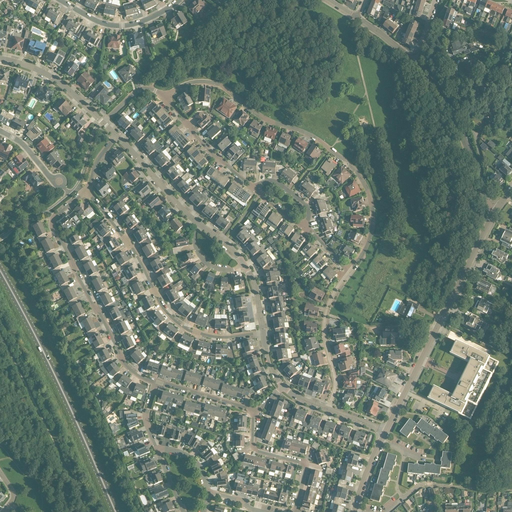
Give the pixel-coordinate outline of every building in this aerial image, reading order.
[(31,9),(36,1),(34,0),(26,0),(25,2),(23,5),(23,6),(26,8),(27,6),(31,9)] [(89,9),(94,1),(92,0),(85,0),(87,1),(84,6),(89,9)] [(137,3),(140,8),(143,7),(145,12),(150,9),(146,0),(141,3),(140,1),(138,3),(137,3)] [(153,2),(156,0),(146,0),(150,9),(156,6),(153,2)] [(392,9),(394,6),(379,0),(373,0),(372,4),(378,6),(379,3),(386,6),(392,9)] [(485,8),(488,2),(482,0),(481,0),(479,6),(485,8)] [(36,1),(31,9),(36,11),(35,13),(37,15),(45,3),(44,2),(44,3),(40,1),(39,2),(36,1)] [(101,9),(103,3),(100,1),(99,3),(94,1),(89,9),(94,11),(97,7),(101,9)] [(206,8),(204,5),(200,1),(198,4),(195,1),(192,4),(193,5),(187,9),(194,17),(206,8)] [(485,8),(491,11),(493,4),(488,2),(485,8)] [(103,3),(101,9),(104,10),(103,15),(109,16),(111,8),(105,7),(106,4),(103,3)] [(129,7),(132,16),(137,14),(136,9),(140,8),(137,3),(135,3),(134,3),(129,4),(129,7)] [(376,12),(376,11),(378,6),(372,4),(369,9),(376,12)] [(495,17),(499,7),(493,4),(491,11),(489,14),(495,17)] [(50,20),(55,12),(53,10),(53,8),(49,6),(50,6),(49,5),(42,17),(45,19),(46,18),(50,20)] [(112,5),(111,8),(109,16),(115,18),(116,12),(120,13),(120,7),(117,6),(112,5)] [(120,7),(120,13),(125,12),(126,17),(132,16),(129,7),(124,9),(123,6),(120,7)] [(499,7),(495,17),(498,18),(499,14),(502,16),(504,9),(499,7)] [(379,12),(376,11),(376,12),(369,9),(367,15),(373,18),(373,19),(376,20),(379,12)] [(455,18),(457,13),(455,12),(455,11),(448,9),(446,15),(455,18)] [(420,19),(422,14),(410,10),(409,16),(413,17),(420,19)] [(55,12),(50,20),(55,23),(54,24),(57,26),(58,24),(61,18),(64,14),(63,14),(59,12),(58,13),(55,12)] [(187,24),(183,18),(181,14),(177,16),(177,17),(171,22),(175,27),(178,25),(179,25),(180,27),(181,27),(183,26),(187,24)] [(458,19),(455,18),(446,15),(444,21),(454,24),(455,22),(458,23),(459,22),(461,22),(462,20),(458,19)] [(69,32),(74,23),(72,22),(73,20),(69,17),(68,17),(66,21),(62,27),(61,29),(64,31),(65,29),(69,32)] [(496,19),(494,18),(491,25),(488,23),(487,26),(490,28),(492,29),(496,19)] [(393,24),(394,23),(389,19),(388,21),(383,27),(388,30),(393,24)] [(452,29),(454,24),(444,21),(442,26),(449,29),(449,30),(456,33),(457,31),(454,30),(452,29)] [(409,27),(416,30),(419,25),(412,22),(409,27)] [(74,23),(69,32),(74,34),(73,35),(76,37),(83,25),(82,25),(79,23),(77,25),(74,23)] [(392,34),(397,28),(393,24),(388,30),(392,34)] [(166,36),(163,30),(161,25),(150,31),(153,37),(156,36),(158,40),(166,36)] [(416,30),(409,27),(407,33),(414,36),(416,30)] [(89,43),(94,35),(91,33),(92,31),(88,29),(88,28),(80,40),(83,42),(84,40),(89,43)] [(412,41),(414,36),(407,33),(405,38),(412,41)] [(89,43),(87,47),(91,49),(93,47),(95,49),(102,37),(102,36),(102,37),(98,34),(96,36),(94,35),(89,43)] [(143,43),(142,40),(141,35),(137,36),(137,35),(129,37),(130,42),(128,43),(129,50),(144,48),(143,43)] [(24,40),(14,37),(11,49),(21,52),(24,40)] [(120,43),(119,43),(120,39),(119,39),(119,37),(115,37),(115,39),(109,38),(108,49),(119,50),(119,46),(120,46),(120,43)] [(409,47),(412,41),(405,38),(402,44),(409,47)] [(42,56),(46,45),(37,42),(36,43),(31,42),(27,52),(33,55),(34,54),(37,55),(37,56),(37,57),(38,58),(39,58),(40,58),(41,58),(41,57),(42,56)] [(461,47),(460,42),(452,45),(454,50),(452,51),(453,54),(453,56),(467,52),(465,48),(462,49),(461,47)] [(56,67),(56,66),(59,67),(64,58),(58,55),(57,56),(57,57),(50,54),(46,61),(52,65),(51,67),(53,67),(53,68),(54,68),(55,67),(56,67)] [(66,64),(69,66),(64,72),(67,75),(68,74),(72,78),(75,74),(74,74),(78,68),(79,66),(76,64),(75,64),(74,63),(76,60),(71,56),(66,64)] [(478,71),(475,61),(465,65),(469,77),(473,75),(472,73),(478,71)] [(136,74),(130,66),(126,69),(125,67),(118,73),(126,84),(130,81),(129,79),(136,74)] [(1,73),(0,73),(0,82),(7,83),(9,73),(1,72),(1,73)] [(95,81),(86,73),(78,80),(78,81),(79,81),(81,83),(81,86),(86,91),(95,81)] [(18,76),(17,81),(13,89),(21,91),(25,92),(26,91),(27,91),(28,87),(31,88),(33,81),(24,78),(22,77),(18,76)] [(102,85),(100,83),(95,88),(97,90),(91,96),(94,98),(95,98),(98,100),(103,105),(107,101),(107,102),(110,99),(105,95),(108,93),(101,86),(102,85)] [(485,96),(481,85),(477,86),(477,87),(475,88),(477,94),(475,95),(476,100),(477,99),(485,96)] [(40,87),(37,91),(35,95),(38,97),(36,99),(42,103),(43,101),(46,104),(47,103),(53,94),(49,91),(48,93),(40,87)] [(198,103),(209,104),(209,99),(210,100),(210,92),(203,91),(198,90),(198,103)] [(193,104),(187,94),(186,93),(183,95),(177,99),(177,100),(178,100),(180,104),(179,105),(181,106),(183,109),(188,106),(189,107),(193,104)] [(237,108),(231,104),(224,99),(216,110),(229,119),(237,108)] [(55,107),(64,116),(65,118),(71,111),(68,108),(69,107),(62,100),(58,104),(58,103),(55,106),(56,106),(55,107)] [(158,106),(151,112),(155,116),(162,110),(158,106)] [(490,106),(483,109),(484,113),(481,114),(483,118),(482,118),(483,119),(484,119),(483,118),(493,115),(494,116),(495,121),(498,120),(495,113),(493,114),(490,106)] [(15,114),(19,116),(20,117),(24,109),(19,107),(18,109),(16,112),(16,113),(15,114)] [(156,122),(165,114),(162,110),(155,116),(153,118),(156,122)] [(13,118),(14,116),(9,113),(8,114),(3,111),(0,117),(0,121),(6,124),(7,122),(10,123),(13,118)] [(241,112),(234,120),(243,127),(247,122),(246,121),(249,118),(241,112)] [(205,117),(201,113),(196,118),(200,122),(198,124),(202,129),(211,122),(206,116),(205,117)] [(160,126),(169,118),(165,114),(156,122),(160,126)] [(78,116),(75,119),(74,118),(69,123),(78,132),(86,124),(83,122),(83,121),(78,116)] [(121,127),(126,121),(124,119),(126,117),(124,116),(117,123),(121,127)] [(169,118),(160,126),(163,130),(173,122),(169,118)] [(25,125),(22,123),(16,120),(14,123),(12,127),(19,132),(21,128),(22,129),(25,125)] [(132,123),(131,122),(129,124),(126,121),(121,127),(125,131),(131,125),(133,127),(138,122),(135,120),(132,123)] [(35,140),(42,133),(42,131),(37,126),(34,123),(33,122),(32,122),(27,130),(29,132),(26,135),(32,142),(35,139),(35,140)] [(140,125),(138,122),(133,127),(135,130),(130,135),(134,139),(140,133),(141,132),(137,128),(140,126),(140,125)] [(251,133),(252,134),(253,134),(254,133),(258,136),(262,128),(258,125),(258,124),(254,122),(248,132),(250,132),(252,133),(251,133)] [(217,127),(214,124),(207,130),(210,133),(208,135),(212,140),(216,136),(218,135),(221,132),(217,127)] [(172,137),(178,131),(175,127),(168,133),(172,137)] [(264,138),(265,138),(274,141),(277,132),(268,129),(264,138)] [(175,141),(182,135),(178,131),(172,137),(175,141)] [(140,133),(134,139),(138,143),(145,136),(143,134),(142,136),(140,133)] [(145,152),(153,145),(150,141),(153,138),(150,135),(145,140),(148,142),(142,148),(145,152)] [(179,145),(186,139),(182,135),(175,141),(179,145)] [(230,140),(225,135),(217,142),(220,145),(218,147),(222,152),(231,144),(229,141),(230,140)] [(283,135),(281,139),(279,143),(279,144),(278,145),(278,146),(281,148),(282,148),(283,146),(288,148),(290,143),(288,143),(291,137),(287,135),(287,136),(283,135)] [(79,148),(83,141),(79,138),(75,146),(79,148)] [(186,139),(179,145),(183,149),(189,143),(186,139)] [(299,139),(296,143),(296,144),(296,145),(293,148),(297,151),(298,149),(303,153),(308,145),(299,139)] [(50,146),(45,140),(36,147),(39,150),(40,150),(43,153),(44,152),(46,154),(55,148),(52,145),(50,146)] [(488,145),(493,150),(497,145),(491,141),(488,145)] [(230,148),(232,149),(226,156),(231,160),(233,158),(236,161),(243,154),(237,149),(238,148),(234,144),(230,148)] [(0,146),(0,156),(1,157),(6,160),(12,148),(5,145),(3,149),(1,148),(2,147),(0,146)] [(157,153),(158,153),(162,149),(160,147),(157,149),(153,145),(145,152),(149,156),(155,151),(157,153)] [(166,157),(162,153),(164,151),(165,151),(167,149),(165,146),(164,148),(162,149),(158,153),(160,155),(159,156),(154,160),(158,164),(166,157)] [(190,157),(197,151),(193,147),(188,152),(186,153),(190,157)] [(313,147),(310,151),(307,155),(313,159),(314,160),(316,158),(317,159),(320,156),(318,155),(320,152),(313,147)] [(112,156),(109,159),(110,160),(113,164),(116,167),(121,162),(120,162),(124,159),(124,158),(118,151),(114,154),(112,156)] [(194,161),(200,156),(197,151),(190,157),(194,161)] [(63,165),(54,153),(46,159),(52,166),(54,165),(58,169),(63,165)] [(20,155),(19,156),(10,163),(14,168),(12,170),(17,176),(22,172),(21,172),(28,166),(25,161),(24,160),(24,159),(20,155)] [(204,160),(200,156),(194,161),(198,165),(204,160)] [(166,157),(158,164),(162,168),(170,161),(166,157)] [(177,171),(177,170),(175,168),(178,165),(177,164),(181,160),(179,157),(179,158),(173,162),(175,165),(166,173),(169,177),(177,171)] [(250,171),(251,159),(247,159),(247,161),(245,160),(244,162),(241,162),(240,169),(244,169),(243,172),(245,172),(246,171),(250,171)] [(259,171),(260,164),(257,163),(257,162),(255,161),(255,160),(251,159),(250,171),(254,172),(254,173),(256,173),(256,171),(259,171)] [(326,165),(325,164),(321,169),(327,173),(326,175),(328,177),(331,172),(334,169),(337,166),(332,163),(333,162),(330,159),(328,162),(326,165)] [(204,160),(198,165),(201,170),(208,164),(204,160)] [(269,173),(270,162),(266,161),(266,163),(263,162),(263,164),(260,164),(259,171),(262,171),(262,174),(264,174),(264,173),(269,173)] [(279,173),(282,166),(276,166),(276,164),(274,163),(274,162),(270,162),(269,173),(273,174),(273,175),(275,175),(275,173),(279,173)] [(503,163),(498,169),(507,177),(511,172),(505,166),(506,165),(503,163)] [(106,177),(109,181),(112,178),(110,177),(112,175),(115,173),(113,171),(112,169),(109,166),(105,169),(104,168),(100,171),(102,173),(106,177)] [(286,180),(293,171),(290,168),(289,169),(287,168),(286,169),(282,166),(279,173),(281,175),(280,177),(282,178),(286,180)] [(210,178),(216,172),(211,168),(206,175),(210,178)] [(341,168),(338,172),(333,177),(341,185),(349,176),(341,168)] [(181,179),(184,176),(181,173),(178,169),(177,171),(169,177),(173,181),(179,176),(181,179)] [(293,171),(286,180),(289,183),(289,184),(290,185),(292,183),(294,185),(298,179),(296,177),(297,176),(295,174),(296,173),(293,171)] [(139,178),(135,173),(134,173),(132,175),(131,176),(128,173),(129,172),(127,173),(125,175),(122,177),(127,183),(129,181),(132,184),(135,182),(138,179),(139,178)] [(215,182),(220,175),(216,172),(210,178),(215,182)] [(29,173),(25,176),(22,179),(25,183),(28,181),(34,189),(42,183),(39,178),(38,179),(34,174),(31,176),(29,173)] [(181,190),(187,185),(185,183),(187,182),(188,180),(190,179),(188,177),(189,176),(188,176),(187,174),(186,174),(184,176),(181,179),(183,181),(177,186),(181,190)] [(219,185),(224,178),(220,175),(215,182),(219,185)] [(493,182),(491,184),(495,188),(497,185),(499,187),(503,181),(496,176),(494,178),(495,179),(493,182)] [(224,178),(219,185),(224,188),(229,181),(224,178)] [(108,188),(106,186),(103,182),(95,188),(103,197),(108,193),(105,190),(108,188)] [(305,195),(312,185),(309,183),(308,184),(306,182),(305,184),(303,182),(298,188),(301,190),(299,191),(301,193),(301,192),(305,195)] [(354,182),(350,185),(344,188),(348,195),(347,195),(348,198),(358,192),(357,190),(358,189),(354,182)] [(227,192),(232,195),(237,188),(233,184),(227,192)] [(141,197),(143,195),(146,193),(147,194),(150,191),(148,188),(144,185),(142,186),(140,189),(138,186),(132,191),(134,193),(136,191),(141,197)] [(192,192),(198,187),(197,187),(195,185),(192,188),(191,186),(189,188),(187,185),(181,190),(184,195),(190,190),(192,192)] [(314,199),(320,195),(315,192),(316,190),(314,189),(315,187),(312,185),(305,195),(308,197),(308,198),(310,199),(311,197),(314,199)] [(200,189),(198,187),(192,192),(194,194),(189,200),(193,204),(201,196),(197,192),(198,191),(200,189)] [(242,191),(237,188),(232,195),(236,198),(242,191)] [(241,201),(246,194),(242,191),(236,198),(241,201)] [(246,194),(241,201),(245,205),(250,198),(246,194)] [(316,209),(327,206),(326,202),(324,202),(323,200),(322,201),(320,195),(314,199),(315,203),(313,204),(313,206),(314,205),(316,209)] [(201,203),(204,205),(208,200),(209,199),(206,197),(204,199),(201,196),(193,204),(197,208),(197,207),(201,203)] [(150,201),(148,198),(143,203),(145,205),(147,203),(151,209),(154,207),(156,205),(157,206),(161,203),(158,201),(156,198),(155,197),(153,198),(150,201)] [(116,213),(124,207),(126,206),(122,201),(120,199),(113,204),(115,207),(113,209),(116,213)] [(362,199),(357,200),(351,201),(352,209),(354,208),(355,212),(362,210),(361,207),(363,206),(362,199)] [(208,200),(204,205),(206,207),(201,213),(206,217),(212,208),(209,205),(211,202),(208,200)] [(93,212),(92,212),(87,205),(84,207),(82,204),(75,210),(83,220),(85,218),(86,218),(93,212)] [(254,214),(259,218),(259,217),(266,208),(261,205),(254,214)] [(320,218),(327,216),(326,213),(327,212),(327,210),(328,209),(327,206),(316,209),(317,213),(316,214),(317,216),(319,215),(320,218)] [(126,216),(129,214),(124,207),(116,213),(120,217),(125,213),(126,216)] [(165,207),(161,211),(158,213),(163,220),(162,221),(165,224),(170,219),(168,216),(171,214),(165,207)] [(217,216),(219,214),(219,213),(221,210),(219,208),(218,209),(216,208),(215,210),(212,208),(206,217),(210,220),(215,214),(217,216)] [(266,208),(259,217),(264,221),(270,211),(266,208)] [(72,213),(68,217),(68,216),(59,223),(61,226),(60,226),(64,231),(67,229),(68,230),(71,227),(70,225),(69,223),(69,221),(72,219),(75,223),(78,220),(72,213)] [(127,226),(134,221),(134,220),(131,217),(129,214),(126,216),(128,218),(123,222),(127,226)] [(220,227),(224,221),(222,219),(223,217),(219,214),(217,216),(220,217),(215,224),(220,227)] [(271,227),(278,217),(274,214),(266,224),(271,227)] [(363,228),(364,218),(359,217),(359,215),(356,215),(356,217),(351,216),(351,223),(353,223),(353,227),(363,228)] [(321,227),(333,224),(331,220),(330,220),(329,218),(327,218),(327,216),(320,218),(321,221),(319,222),(319,224),(320,223),(321,227)] [(278,217),(271,227),(275,230),(283,220),(278,217)] [(175,219),(171,223),(169,225),(176,232),(175,233),(177,236),(182,232),(180,229),(182,227),(175,219)] [(93,229),(99,224),(96,220),(89,226),(92,230),(92,229),(93,229)] [(139,228),(137,225),(134,221),(127,226),(130,230),(135,226),(137,229),(139,228)] [(227,223),(224,221),(220,227),(224,230),(230,222),(229,221),(227,223)] [(35,233),(43,229),(40,223),(37,225),(35,223),(30,225),(31,228),(32,227),(35,233)] [(100,234),(107,228),(103,224),(101,226),(99,224),(93,229),(95,232),(96,230),(100,234)] [(284,234),(290,227),(285,224),(278,233),(282,237),(284,234)] [(333,224),(321,227),(323,232),(322,232),(323,234),(325,233),(326,236),(333,234),(332,231),(333,230),(333,228),(334,227),(333,224)] [(136,240),(146,234),(146,233),(145,231),(144,231),(143,229),(144,229),(144,228),(142,225),(139,228),(137,229),(139,232),(133,235),(136,240)] [(240,241),(248,234),(246,232),(247,230),(244,227),(239,232),(241,234),(237,238),(240,241)] [(290,227),(284,234),(289,238),(294,231),(290,227)] [(105,237),(110,233),(107,228),(100,234),(103,238),(100,241),(101,243),(102,243),(107,239),(105,237)] [(38,241),(44,238),(42,236),(46,234),(43,229),(35,233),(38,238),(37,238),(38,241)] [(511,229),(510,229),(509,232),(506,230),(504,234),(502,239),(500,242),(503,243),(502,246),(510,250),(511,246),(511,247),(511,246),(511,241),(511,239),(511,229)] [(143,246),(150,241),(146,234),(136,240),(139,244),(141,243),(143,246)] [(249,236),(248,234),(240,241),(244,245),(248,241),(250,243),(255,239),(251,235),(249,236)] [(296,244),(301,237),(296,234),(291,241),(296,244)] [(361,237),(353,234),(352,237),(350,236),(348,241),(356,244),(356,243),(359,244),(361,237)] [(77,247),(82,244),(81,241),(80,241),(77,236),(69,240),(72,246),(75,244),(77,247)] [(301,237),(296,244),(293,248),(298,251),(305,241),(301,237)] [(43,249),(51,245),(49,239),(45,241),(44,238),(38,241),(39,244),(41,243),(43,249)] [(109,248),(117,243),(114,239),(109,242),(107,239),(102,243),(101,243),(99,245),(100,248),(104,245),(107,249),(109,248)] [(250,253),(258,246),(256,244),(258,242),(255,239),(250,243),(252,245),(247,249),(250,253)] [(187,240),(175,242),(177,248),(172,249),(173,255),(181,253),(180,248),(188,246),(187,240)] [(144,254),(153,249),(151,245),(152,244),(150,241),(143,246),(144,248),(142,250),(144,254)] [(111,257),(119,252),(117,249),(120,248),(117,243),(109,248),(107,249),(111,257)] [(78,256),(86,252),(83,247),(84,246),(82,244),(77,247),(78,249),(75,251),(78,256)] [(46,257),(52,254),(50,252),(54,250),(51,245),(43,249),(46,254),(45,254),(43,255),(42,256),(43,258),(46,257)] [(310,245),(303,251),(307,255),(313,249),(310,245)] [(259,255),(265,251),(263,248),(262,247),(260,249),(258,246),(250,253),(253,257),(258,253),(259,255)] [(355,252),(347,246),(345,250),(341,248),(339,252),(342,254),(343,253),(345,254),(343,257),(347,260),(349,257),(350,258),(351,256),(351,257),(355,252)] [(494,253),(492,256),(493,257),(492,257),(492,258),(492,259),(492,260),(491,259),(491,260),(496,261),(497,261),(498,263),(499,264),(500,265),(501,264),(502,265),(507,262),(506,260),(508,256),(499,251),(496,250),(497,248),(495,253),(494,253)] [(154,258),(158,256),(160,255),(158,252),(155,254),(153,249),(144,254),(147,259),(152,256),(154,258)] [(307,255),(304,257),(308,261),(317,253),(313,249),(307,255)] [(267,253),(265,251),(259,255),(261,258),(257,261),(260,265),(270,257),(267,253)] [(85,262),(91,259),(89,257),(88,257),(86,252),(78,256),(80,262),(84,260),(85,262)] [(118,262),(126,258),(123,253),(120,255),(119,252),(111,257),(113,259),(115,258),(118,262)] [(52,265),(60,260),(57,255),(53,257),(52,254),(46,257),(48,260),(49,259),(52,265)] [(191,254),(186,256),(182,258),(183,261),(181,262),(183,265),(180,266),(181,269),(190,265),(188,262),(193,260),(191,254)] [(153,269),(161,264),(159,261),(161,260),(158,256),(154,258),(156,261),(150,264),(153,269)] [(317,266),(323,260),(320,256),(313,262),(317,266)] [(270,269),(276,267),(274,264),(275,263),(270,257),(260,265),(263,269),(267,266),(269,268),(270,269)] [(116,273),(124,268),(123,265),(128,262),(126,258),(118,262),(118,263),(114,265),(117,269),(114,270),(116,273)] [(86,272),(94,268),(91,263),(92,262),(91,259),(85,262),(87,265),(83,267),(86,272)] [(53,274),(58,271),(57,269),(62,266),(60,260),(52,265),(54,270),(51,271),(53,274)] [(323,260),(317,266),(321,270),(327,264),(323,260)] [(162,273),(169,269),(167,266),(163,269),(161,264),(153,269),(155,274),(161,270),(162,273)] [(197,265),(193,269),(190,272),(193,275),(191,277),(196,282),(200,278),(196,275),(201,270),(197,265)] [(498,276),(497,275),(497,274),(498,275),(499,272),(496,270),(497,269),(493,267),(488,265),(485,271),(484,270),(483,273),(484,273),(487,275),(486,276),(491,279),(496,281),(496,280),(498,276)] [(276,267),(270,269),(271,273),(265,274),(266,279),(276,278),(278,277),(281,277),(280,272),(277,272),(277,269),(276,267)] [(327,278),(334,272),(330,267),(323,273),(327,278)] [(94,278),(99,275),(98,272),(97,273),(94,268),(86,272),(89,277),(92,275),(94,278)] [(124,278),(134,272),(131,268),(126,271),(124,268),(116,273),(118,276),(121,274),(124,278)] [(160,284),(168,280),(165,275),(170,272),(169,269),(162,273),(164,276),(157,280),(160,284)] [(58,282),(66,277),(63,272),(60,274),(58,271),(53,274),(54,277),(55,276),(58,282)] [(128,285),(136,281),(135,278),(137,277),(134,272),(124,278),(127,282),(128,285)] [(334,272),(327,278),(331,282),(337,276),(334,272)] [(209,274),(207,279),(205,284),(208,285),(207,289),(210,290),(209,292),(213,293),(216,286),(211,284),(215,277),(209,274)] [(94,288),(103,283),(100,278),(101,278),(99,275),(94,278),(95,281),(92,283),(94,288)] [(61,290),(66,287),(65,284),(68,283),(66,277),(58,282),(60,287),(59,287),(61,290)] [(233,278),(235,287),(238,286),(239,289),(245,287),(243,281),(240,282),(239,277),(233,278)] [(276,280),(276,278),(266,279),(267,284),(272,283),(273,286),(279,285),(279,283),(279,282),(277,282),(276,280)] [(221,279),(220,284),(220,288),(224,289),(223,291),(229,291),(230,285),(227,285),(227,279),(221,279)] [(171,288),(173,286),(171,283),(170,284),(168,280),(160,284),(162,289),(169,285),(171,288)] [(484,282),(481,280),(479,283),(476,289),(481,292),(487,295),(489,292),(492,286),(489,285),(488,284),(487,284),(484,282)] [(132,293),(142,288),(140,283),(138,284),(136,281),(128,285),(129,288),(132,293)] [(108,291),(107,288),(105,289),(103,283),(94,288),(97,293),(101,291),(102,294),(108,291)] [(169,299),(177,294),(175,289),(177,288),(179,287),(177,284),(173,286),(171,288),(172,291),(166,294),(169,299)] [(268,290),(268,294),(278,293),(280,293),(280,288),(279,285),(273,286),(273,289),(268,290)] [(66,297),(74,293),(71,288),(68,290),(66,287),(61,290),(62,292),(63,292),(66,297)] [(133,298),(137,296),(138,299),(143,297),(142,294),(145,292),(142,288),(132,293),(133,296),(133,298)] [(325,295),(314,289),(309,297),(320,303),(325,295)] [(102,303),(111,299),(108,294),(111,293),(110,290),(108,291),(102,294),(104,296),(100,298),(102,303)] [(69,306),(75,303),(73,300),(77,298),(74,293),(66,297),(69,303),(67,303),(69,306)] [(283,297),(279,298),(278,293),(268,294),(269,299),(276,298),(276,301),(283,300),(283,297)] [(180,298),(177,294),(169,299),(171,304),(174,302),(177,305),(182,301),(184,299),(183,297),(180,298)] [(233,305),(246,303),(245,298),(239,299),(239,296),(232,297),(233,300),(232,300),(233,305)] [(143,307),(152,302),(149,297),(144,299),(143,297),(138,299),(137,300),(138,303),(141,301),(143,307)] [(410,302),(409,302),(407,306),(408,306),(407,308),(402,306),(399,314),(403,316),(410,319),(414,309),(417,310),(421,303),(411,298),(410,302)] [(111,308),(118,304),(117,301),(113,303),(111,299),(102,303),(105,308),(109,305),(111,308)] [(283,303),(283,300),(276,301),(277,304),(271,305),(272,310),(282,308),(281,303),(283,303)] [(489,308),(491,304),(487,302),(482,300),(481,303),(478,302),(474,308),(479,311),(486,314),(489,308)] [(189,306),(182,301),(177,305),(180,309),(178,311),(182,315),(187,309),(187,308),(189,306)] [(146,317),(152,313),(150,310),(154,308),(152,302),(143,307),(141,308),(143,313),(141,314),(143,318),(146,316),(146,317)] [(74,313),(82,309),(79,304),(76,306),(75,303),(69,306),(70,308),(71,308),(74,313)] [(235,313),(241,312),(241,309),(246,308),(246,303),(233,305),(233,310),(234,310),(235,313)] [(119,313),(119,312),(117,308),(120,307),(118,304),(111,308),(112,310),(109,312),(111,317),(119,313)] [(314,306),(306,304),(304,312),(305,313),(304,316),(317,318),(319,310),(314,309),(314,306)] [(194,314),(198,308),(196,307),(191,312),(187,309),(182,315),(186,318),(191,313),(194,314)] [(203,318),(204,315),(199,313),(200,310),(198,308),(194,314),(198,316),(197,319),(195,323),(200,326),(203,318)] [(278,314),(279,317),(285,316),(285,313),(282,313),(282,308),(272,310),(273,315),(278,314)] [(77,322),(83,319),(81,316),(85,314),(82,309),(74,313),(77,318),(76,319),(77,322)] [(124,319),(126,318),(122,311),(119,312),(119,313),(111,317),(113,321),(116,320),(118,322),(124,319)] [(154,323),(161,317),(157,312),(154,315),(152,313),(146,317),(148,320),(150,318),(154,323)] [(238,320),(248,319),(247,314),(242,315),(241,312),(235,313),(235,316),(237,315),(238,320)] [(207,317),(206,319),(203,318),(200,326),(205,328),(206,324),(210,325),(212,319),(212,317),(209,316),(209,318),(207,317)] [(274,325),(284,324),(283,319),(286,318),(285,316),(279,317),(279,319),(274,320),(274,325)] [(476,319),(475,319),(469,316),(464,326),(479,334),(487,325),(483,323),(479,321),(479,320),(476,319)] [(158,332),(163,327),(161,324),(165,321),(161,317),(154,323),(158,327),(156,329),(158,332)] [(84,328),(92,324),(90,319),(84,322),(83,319),(77,322),(79,324),(82,323),(84,328)] [(220,320),(214,319),(212,319),(210,325),(215,327),(214,330),(220,330),(220,320)] [(248,319),(238,320),(238,323),(236,324),(237,328),(244,327),(243,325),(249,324),(248,319)] [(118,331),(126,327),(124,322),(116,326),(118,331)] [(312,322),(304,322),(304,329),(307,329),(307,333),(317,334),(317,326),(312,325),(312,322)] [(87,337),(93,334),(92,331),(95,329),(92,324),(84,328),(87,333),(86,334),(87,337)] [(281,329),(281,332),(288,331),(287,328),(285,329),(284,324),(274,325),(275,330),(281,329)] [(168,336),(173,329),(169,325),(166,329),(163,327),(158,332),(157,334),(158,335),(160,337),(162,335),(166,338),(168,336)] [(340,327),(341,330),(336,331),(336,333),(333,333),(334,337),(336,337),(337,342),(346,340),(346,334),(349,334),(348,326),(340,327)] [(126,336),(133,333),(131,330),(128,331),(126,327),(118,331),(121,336),(125,334),(126,336)] [(174,344),(178,338),(175,336),(178,333),(173,329),(168,336),(172,339),(170,342),(174,344)] [(275,341),(285,339),(285,334),(288,334),(288,331),(281,332),(281,335),(275,336),(275,341)] [(384,331),(383,336),(383,340),(386,340),(386,345),(396,346),(396,340),(397,340),(398,331),(384,331)] [(124,346),(132,342),(130,337),(132,336),(132,337),(134,336),(133,333),(126,336),(127,338),(121,341),(124,346)] [(92,344),(101,340),(98,335),(94,336),(93,334),(87,337),(89,339),(90,339),(92,344)] [(184,346),(188,338),(183,336),(180,340),(178,338),(174,344),(178,346),(179,344),(184,346)] [(192,353),(194,346),(191,345),(193,341),(188,338),(184,346),(189,349),(188,351),(192,353)] [(282,345),(282,348),(289,347),(288,339),(285,339),(275,341),(276,346),(282,345)] [(316,343),(315,339),(305,341),(307,348),(305,348),(306,352),(319,348),(318,342),(316,343)] [(95,349),(94,350),(95,352),(101,349),(100,347),(103,345),(101,340),(92,344),(95,349)] [(241,349),(244,348),(253,346),(251,341),(239,344),(241,349)] [(132,342),(124,346),(126,351),(135,347),(134,346),(132,342)] [(498,363),(456,342),(451,354),(470,363),(460,384),(462,384),(461,387),(459,386),(454,397),(434,387),(428,399),(470,419),(498,363)] [(202,353),(204,344),(198,343),(197,348),(194,346),(192,353),(196,354),(196,352),(202,353)] [(211,358),(212,351),(209,350),(210,346),(204,344),(202,353),(207,355),(207,357),(211,358)] [(221,356),(221,347),(215,346),(215,351),(212,351),(211,358),(214,358),(215,358),(221,359),(221,356)] [(243,358),(250,356),(249,353),(254,352),(253,346),(244,348),(245,354),(242,355),(243,358)] [(345,349),(344,346),(335,348),(337,356),(344,354),(345,357),(350,355),(349,348),(345,349)] [(134,361),(141,355),(137,351),(138,350),(140,349),(139,347),(136,348),(130,352),(132,355),(130,357),(134,361)] [(221,347),(221,356),(222,356),(226,356),(227,356),(227,358),(233,359),(232,352),(227,352),(227,347),(221,347)] [(289,350),(289,347),(282,348),(282,351),(277,351),(278,356),(287,355),(287,350),(289,350)] [(106,350),(102,352),(101,349),(95,352),(94,353),(95,356),(98,354),(101,359),(108,355),(106,350)] [(402,352),(390,352),(390,356),(388,356),(388,357),(389,357),(387,362),(396,367),(396,366),(395,366),(397,361),(402,362),(402,363),(402,351),(402,352)] [(310,353),(308,354),(309,357),(312,356),(315,367),(324,365),(323,360),(322,361),(320,354),(317,355),(316,352),(310,353)] [(100,369),(109,363),(108,361),(111,359),(108,355),(101,359),(103,363),(99,366),(100,369)] [(145,365),(147,359),(145,358),(144,359),(141,355),(134,361),(138,365),(140,363),(141,364),(145,365)] [(284,363),(286,366),(291,361),(289,359),(288,359),(287,355),(278,356),(278,361),(284,361),(284,363)] [(249,365),(257,362),(255,357),(251,358),(250,356),(243,358),(244,361),(247,359),(249,365)] [(353,366),(351,358),(344,360),(345,364),(339,365),(340,370),(341,370),(342,372),(350,370),(349,367),(353,366)] [(151,373),(154,364),(149,362),(150,360),(147,359),(145,365),(147,366),(146,371),(151,373)] [(287,375),(295,369),(292,365),(293,363),(291,361),(286,366),(288,368),(284,371),(287,375)] [(248,371),(250,370),(259,367),(257,362),(249,365),(250,367),(250,368),(247,369),(247,371),(248,371)] [(107,375),(117,368),(113,364),(111,366),(109,363),(100,369),(102,372),(103,372),(104,371),(107,375)] [(161,370),(162,366),(163,364),(160,363),(159,365),(154,364),(151,373),(157,374),(158,369),(161,370)] [(167,368),(168,365),(166,364),(165,367),(162,366),(161,370),(159,375),(165,377),(167,368)] [(170,378),(173,367),(171,366),(170,369),(167,368),(165,377),(170,378)] [(250,379),(257,377),(256,374),(261,372),(259,367),(250,370),(252,375),(249,376),(247,377),(248,380),(250,379)] [(113,383),(114,381),(112,379),(113,378),(120,372),(117,368),(107,375),(110,380),(113,383)] [(298,372),(295,369),(287,375),(290,379),(295,375),(297,378),(302,373),(300,371),(298,372)] [(184,377),(186,372),(186,371),(183,370),(183,372),(178,371),(175,380),(180,381),(182,377),(184,377)] [(189,382),(192,371),(190,370),(189,373),(186,372),(184,377),(183,381),(189,382)] [(359,370),(353,372),(348,373),(349,377),(353,377),(353,378),(344,378),(343,388),(357,388),(357,385),(357,382),(356,382),(356,377),(359,377),(359,370)] [(395,376),(382,370),(376,381),(390,388),(395,376)] [(303,388),(306,378),(302,377),(303,375),(302,373),(297,378),(299,380),(300,381),(298,386),(303,388)] [(202,381),(204,375),(202,374),(202,377),(197,375),(194,384),(199,386),(201,381),(202,381)] [(207,388),(211,376),(209,376),(208,379),(205,378),(205,375),(204,375),(202,381),(203,381),(202,386),(207,388)] [(120,389),(128,379),(123,376),(118,382),(118,383),(117,383),(114,381),(113,383),(115,385),(120,388),(120,389)] [(257,386),(265,382),(263,377),(258,379),(257,377),(250,379),(252,382),(254,381),(257,386)] [(312,385),(315,379),(312,378),(311,380),(306,378),(303,388),(308,390),(310,384),(312,385)] [(127,396),(133,386),(130,385),(132,382),(128,379),(120,389),(120,388),(119,390),(127,396)] [(318,393),(321,384),(322,381),(317,379),(317,380),(315,379),(312,385),(315,386),(313,392),(318,393)] [(220,388),(222,382),(221,381),(220,382),(215,381),(212,390),(218,391),(219,388),(220,388)] [(225,395),(228,386),(229,384),(226,383),(225,386),(223,385),(224,382),(222,382),(220,388),(221,389),(220,393),(225,395)] [(253,394),(255,393),(256,393),(256,392),(267,387),(265,382),(257,386),(254,387),(251,389),(253,394)] [(321,384),(318,393),(322,395),(324,390),(327,391),(329,384),(325,382),(324,385),(321,384)] [(230,397),(234,385),(232,384),(231,387),(228,386),(225,395),(230,397)] [(137,398),(141,386),(136,385),(135,387),(133,386),(127,396),(131,397),(136,399),(137,398)] [(137,398),(141,400),(140,401),(144,403),(147,394),(144,393),(146,388),(141,386),(137,398)] [(245,396),(247,389),(244,388),(243,391),(238,389),(236,398),(241,400),(242,395),(245,396)] [(387,393),(378,388),(375,394),(373,393),(371,398),(379,402),(381,399),(383,400),(387,393)] [(247,389),(245,396),(248,397),(250,398),(254,399),(255,393),(253,394),(251,389),(249,389),(250,390),(247,389)] [(357,391),(353,391),(348,391),(349,391),(348,394),(348,396),(342,394),(340,400),(343,401),(341,406),(342,406),(343,404),(345,404),(345,406),(352,409),(352,408),(349,407),(351,402),(353,403),(357,391)] [(166,402),(168,394),(163,392),(161,397),(158,396),(157,403),(160,404),(160,401),(166,402)] [(173,396),(170,407),(172,407),(173,405),(176,406),(178,397),(173,396)] [(185,405),(182,404),(184,399),(178,397),(176,406),(181,407),(180,410),(183,411),(185,405)] [(274,406),(282,409),(284,404),(286,405),(288,402),(282,400),(281,403),(276,401),(274,406)] [(378,405),(370,401),(367,405),(370,407),(367,413),(371,415),(371,414),(376,416),(379,409),(377,408),(378,405)] [(194,414),(196,406),(191,404),(187,415),(189,416),(190,413),(194,414)] [(202,414),(203,410),(201,409),(201,407),(196,406),(194,414),(199,416),(202,416),(202,414)] [(284,413),(281,412),(282,409),(274,406),(272,411),(283,415),(284,413)] [(218,418),(221,410),(215,408),(212,420),(214,420),(215,417),(218,418)] [(221,410),(218,418),(223,420),(222,423),(225,424),(227,417),(224,416),(226,412),(221,410)] [(299,422),(303,412),(298,410),(296,416),(294,415),(291,421),(294,422),(295,420),(299,422)] [(282,417),(283,415),(272,411),(270,416),(275,418),(278,420),(279,419),(280,416),(282,417)] [(136,415),(131,416),(130,412),(124,412),(124,416),(126,416),(126,420),(127,420),(128,425),(127,425),(129,430),(138,426),(136,421),(136,420),(137,419),(136,415)] [(305,428),(308,421),(305,420),(308,414),(303,412),(299,422),(304,423),(303,427),(305,428)] [(237,423),(246,424),(246,418),(241,418),(241,415),(235,415),(235,419),(237,419),(237,423)] [(314,428),(317,419),(312,417),(310,422),(308,421),(305,428),(308,429),(309,427),(314,428)] [(281,420),(279,419),(278,420),(275,418),(274,421),(269,419),(267,424),(275,427),(277,422),(280,423),(281,420)] [(320,433),(323,427),(320,426),(322,420),(317,419),(314,428),(318,430),(317,432),(320,433)] [(416,427),(417,425),(410,420),(407,423),(415,429),(416,427)] [(419,429),(425,422),(422,420),(417,425),(416,427),(419,429)] [(328,434),(332,424),(327,422),(325,428),(323,427),(320,433),(323,434),(324,432),(328,434)] [(422,433),(428,425),(425,422),(419,429),(421,431),(420,432),(422,433)] [(246,429),(246,424),(237,423),(237,426),(234,426),(234,431),(241,432),(241,429),(246,429)] [(413,430),(415,429),(407,423),(405,426),(413,432),(414,431),(413,430)] [(275,427),(267,424),(265,429),(276,434),(277,431),(275,430),(275,427)] [(335,438),(337,432),(335,431),(336,426),(332,424),(328,434),(333,435),(332,437),(335,438)] [(120,432),(118,427),(115,428),(114,425),(110,427),(113,435),(120,432)] [(167,432),(169,426),(166,425),(165,429),(161,428),(156,427),(157,431),(159,431),(158,436),(163,437),(164,432),(167,432)] [(426,434),(431,427),(428,425),(422,433),(423,434),(424,433),(426,434)] [(174,441),(177,428),(172,427),(172,426),(169,426),(167,432),(167,434),(170,435),(169,440),(174,441)] [(412,434),(413,432),(405,426),(402,430),(410,435),(411,433),(412,434)] [(343,438),(347,428),(342,427),(340,433),(337,432),(335,438),(334,441),(337,442),(339,436),(343,438)] [(435,430),(434,429),(431,427),(426,434),(429,437),(430,435),(435,430)] [(184,438),(187,432),(177,428),(174,441),(180,442),(181,437),(184,438)] [(350,443),(352,436),(350,435),(352,430),(347,428),(343,438),(348,440),(347,442),(350,443)] [(433,438),(439,430),(436,428),(434,429),(435,430),(430,435),(433,438)] [(276,435),(276,434),(265,429),(263,434),(272,438),(273,434),(276,435)] [(136,430),(131,432),(127,434),(132,445),(134,444),(144,440),(141,433),(137,434),(136,434),(135,431),(136,431),(136,430)] [(407,439),(410,435),(402,430),(400,433),(407,439)] [(436,441),(442,433),(439,430),(433,438),(435,439),(434,440),(436,441)] [(195,438),(196,436),(197,435),(196,435),(196,436),(190,433),(187,432),(184,438),(188,440),(185,444),(190,447),(195,438)] [(355,437),(352,436),(350,443),(353,444),(353,442),(358,443),(362,434),(357,432),(355,437)] [(440,443),(445,435),(442,433),(436,441),(437,442),(438,441),(440,443)] [(236,442),(244,442),(244,437),(241,437),(241,434),(235,434),(235,437),(236,437),(236,442)] [(270,442),(272,438),(263,434),(261,440),(266,441),(265,444),(271,446),(272,443),(270,442)] [(366,436),(362,434),(358,443),(361,444),(360,447),(365,448),(367,442),(364,441),(366,436)] [(445,435),(440,443),(443,445),(449,438),(445,435)] [(202,440),(200,442),(195,438),(190,447),(195,449),(197,445),(200,447),(205,442),(202,440)] [(290,451),(292,441),(292,440),(287,439),(284,438),(281,447),(285,448),(284,450),(290,451)] [(210,451),(212,449),(213,448),(212,448),(207,443),(207,442),(207,443),(205,442),(200,447),(203,450),(199,453),(203,457),(210,451)] [(302,446),(300,454),(305,455),(307,451),(309,452),(310,445),(308,445),(303,443),(302,446)] [(142,444),(137,446),(128,450),(130,455),(134,453),(137,452),(140,459),(147,456),(146,454),(149,453),(147,447),(144,449),(142,444)] [(217,454),(214,456),(210,451),(203,457),(206,461),(210,458),(212,461),(218,457),(217,454)] [(348,460),(358,463),(359,458),(354,456),(355,453),(348,451),(346,456),(349,457),(348,460)] [(247,467),(250,457),(245,456),(243,463),(241,462),(241,465),(247,467)] [(212,471),(221,467),(218,461),(220,459),(218,457),(212,461),(215,464),(210,466),(212,471)] [(329,457),(325,458),(317,460),(319,466),(330,462),(329,457)] [(148,458),(144,460),(139,462),(142,470),(146,468),(147,472),(156,468),(153,461),(149,463),(149,462),(150,462),(148,458)] [(266,472),(268,465),(265,464),(266,461),(261,460),(259,467),(258,470),(266,472)] [(357,467),(358,463),(348,460),(347,462),(345,461),(343,467),(349,469),(350,469),(351,466),(357,467)] [(275,472),(277,464),(272,462),(271,465),(268,465),(266,472),(266,473),(268,474),(269,474),(269,473),(274,474),(275,472)] [(220,477),(227,475),(226,472),(223,466),(221,467),(212,471),(214,476),(219,474),(220,477)] [(288,467),(286,474),(291,476),(290,479),(293,480),(295,472),(292,471),(293,468),(288,467)] [(349,472),(349,471),(349,469),(343,467),(342,470),(343,470),(341,476),(352,478),(353,475),(352,475),(353,473),(349,472)] [(154,472),(150,474),(145,476),(146,478),(145,479),(145,480),(146,481),(147,481),(147,482),(148,483),(151,481),(153,486),(162,482),(159,475),(156,476),(154,472)] [(227,475),(220,477),(221,481),(216,482),(217,487),(221,487),(222,488),(226,489),(225,485),(226,485),(225,479),(228,478),(227,475)] [(318,478),(311,476),(309,481),(317,483),(320,484),(321,479),(318,478)] [(351,481),(352,478),(341,476),(340,480),(339,480),(338,484),(345,486),(345,483),(347,483),(350,483),(351,481)] [(241,493),(243,486),(242,485),(243,483),(235,481),(233,488),(236,489),(235,492),(241,493)] [(316,488),(317,483),(309,481),(308,486),(311,487),(310,490),(318,492),(318,489),(316,488)] [(251,496),(254,485),(249,483),(248,487),(246,495),(251,496)] [(344,488),(345,486),(338,484),(337,488),(338,488),(337,493),(348,496),(348,493),(348,490),(345,490),(344,488)] [(260,495),(262,489),(259,489),(258,486),(254,485),(251,496),(256,497),(257,495),(260,495)] [(160,486),(155,488),(149,491),(151,495),(154,494),(157,501),(168,496),(165,490),(163,491),(160,486)] [(270,489),(263,487),(262,490),(262,489),(260,495),(263,496),(262,499),(267,500),(270,491),(270,489)] [(318,492),(310,490),(309,493),(306,492),(305,498),(316,500),(317,495),(318,495),(319,492),(318,492)] [(280,495),(278,503),(283,504),(284,502),(287,502),(289,495),(280,492),(280,495)] [(347,499),(348,496),(337,493),(336,497),(335,497),(334,501),(340,503),(341,500),(342,500),(345,501),(346,499),(347,499)] [(166,500),(163,501),(155,505),(158,511),(159,511),(160,511),(169,511),(174,510),(171,503),(167,504),(166,501),(166,500)] [(340,506),(340,503),(334,501),(333,505),(334,505),(332,510),(338,511),(343,511),(344,510),(343,510),(344,508),(341,507),(340,506)] [(310,511),(311,510),(310,510),(311,505),(304,503),(302,508),(305,509),(304,511),(305,511),(310,511)] [(511,511),(511,503),(509,503),(508,503),(508,510),(502,510),(502,511),(501,511),(511,511)]
